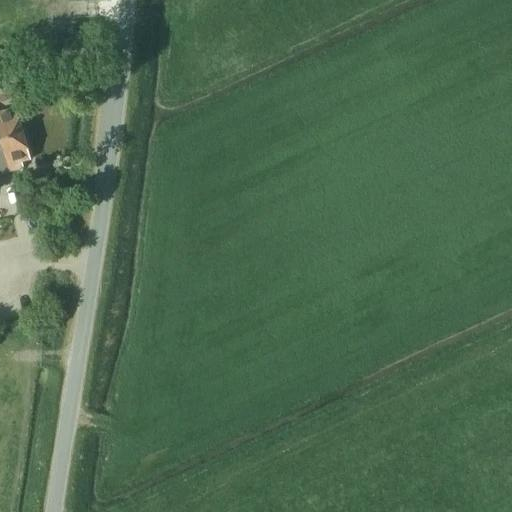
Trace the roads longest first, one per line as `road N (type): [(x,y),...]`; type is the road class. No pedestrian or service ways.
road 1 (unclassified): [(56,511),(127,0)]
road 2 (unknown): [(122,47),(0,74)]
